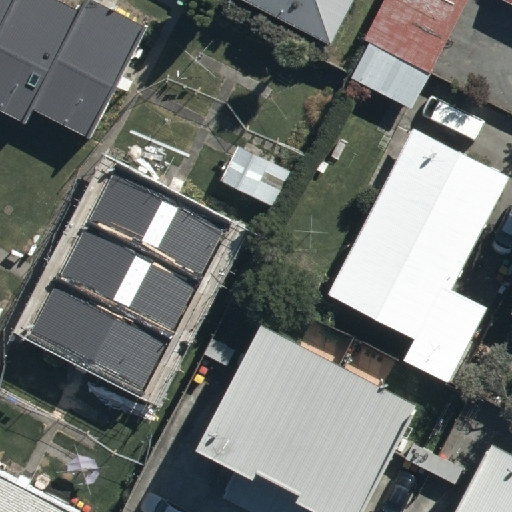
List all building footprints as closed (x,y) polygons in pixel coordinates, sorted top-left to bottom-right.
[(157,33),(94,1),(86,16),(54,0),(0,0),(0,114),(34,132),(41,118),(99,147),(157,33)] [(255,0),(340,42),(361,0),(255,0)] [(394,0),(378,33),(441,64),(472,0),(394,0)] [(511,0),(501,0),(500,2),(511,8),(511,0)] [(357,82),(409,113),(430,78),(378,47),(357,82)] [(422,134),(328,300),(415,349),(508,182),(422,134)] [(227,184),(264,208),(286,172),(249,149),(227,184)] [(37,347),(140,401),(231,227),(128,173),(37,347)] [(0,335),(8,320),(0,316),(0,335)] [(292,511),(371,511),(425,418),(278,336),(206,463),(292,511)] [(511,511),(511,465),(496,458),(470,511),(511,511)] [(74,511),(0,471),(0,511),(74,511)]
